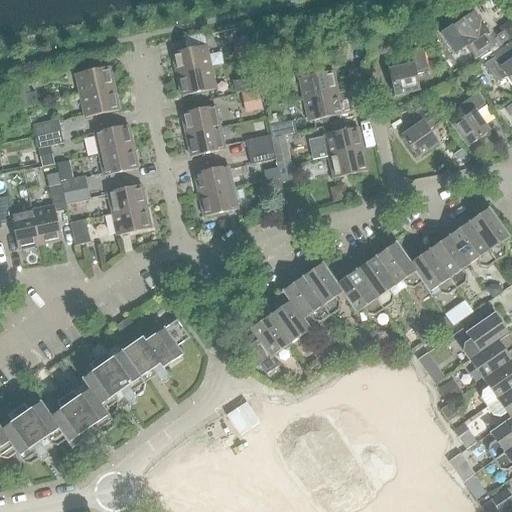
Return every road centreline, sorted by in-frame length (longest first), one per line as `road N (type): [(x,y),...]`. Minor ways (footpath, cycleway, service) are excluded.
road 1 (residential): [(111,488),(217,401),(228,367),(205,261)]
road 2 (residential): [(180,250),(136,33)]
road 3 (residential): [(205,261),(269,232),(393,198)]
road 4 (residential): [(393,198),(376,117),(362,113),(352,58)]
